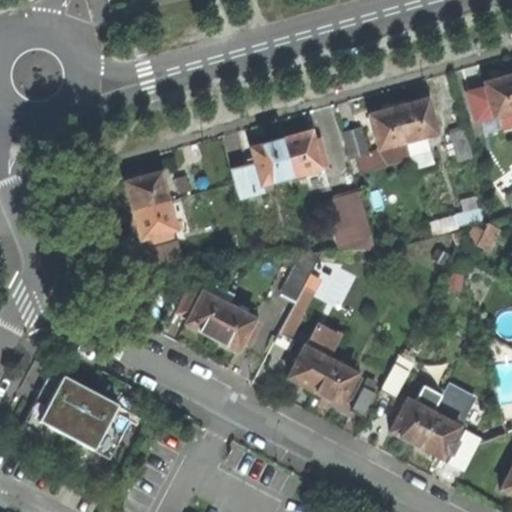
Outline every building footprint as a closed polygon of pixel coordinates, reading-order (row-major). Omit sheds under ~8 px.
[(464,96),(472,123),(490,119),(491,120),(497,118),(502,132),(511,129),(511,86),(510,78),(490,83),(481,86),(483,91),(464,96)] [(415,104),(394,110),(403,144),(407,159),(427,153),(423,139),(432,136),(422,102),(415,104)] [(366,118),(375,152),(403,144),(394,110),(373,116),(366,118)] [(342,135),(346,160),(363,155),(356,131),(342,135)] [(463,132),(448,136),(456,164),(470,160),(463,132)] [(296,137),(277,143),(287,179),(316,171),(306,135),(296,137)] [(228,172),(236,202),(261,195),(259,187),(287,179),(277,143),(255,149),(247,151),(251,166),(228,172)] [(184,167),(193,192),(206,189),(198,163),(184,167)] [(123,194),(129,214),(164,204),(155,176),(121,186),(123,194)] [(175,196),(186,193),(181,178),(171,181),(175,196)] [(355,194),(330,201),(338,231),(330,232),(332,254),(371,253),(355,194)] [(137,242),(171,233),(164,204),(129,214),(135,233),(137,242)] [(472,248),(483,254),(496,233),(485,226),(472,248)] [(144,270),(180,261),(175,243),(139,253),(144,270)] [(444,258),(434,253),(429,263),(438,268),(444,258)] [(277,295),(293,303),(299,292),(319,255),(298,255),(277,295)] [(194,276),(189,285),(194,282),(204,286),(210,284),(194,276)] [(190,329),(208,339),(225,309),(231,295),(210,284),(204,286),(194,282),(189,285),(173,312),(186,319),(183,325),(190,329)] [(270,347),(287,356),(292,346),(288,343),(298,323),(296,322),(309,297),(299,292),(293,303),(270,347)] [(247,344),(257,326),(225,309),(208,339),(227,349),(234,353),(240,341),(247,344)] [(291,383),(311,393),(327,363),(301,350),(284,380),(291,383)] [(377,393),(391,401),(410,365),(396,358),(377,393)] [(343,395),(350,398),(359,381),(327,363),(311,393),(331,404),(336,407),(343,395)] [(41,439),(45,431),(36,426),(61,378),(41,367),(38,374),(47,378),(40,392),(20,428),(41,439)] [(61,378),(36,426),(45,431),(47,427),(92,450),(115,407),(61,378)] [(468,417),(474,392),(447,384),(445,391),(422,385),(417,404),(468,417)] [(361,421),(374,399),(361,392),(349,414),(361,421)] [(395,438),(412,448),(430,416),(398,400),(387,419),(393,422),(387,434),(395,438)] [(139,419),(115,407),(92,450),(108,459),(121,435),(128,421),(136,425),(139,419)] [(442,454),(448,457),(454,445),(449,442),(455,430),(430,416),(412,448),(429,457),(438,461),(442,454)] [(452,459),(464,466),(477,441),(465,435),(452,459)] [(511,463),(498,492),(511,499),(511,463)]
